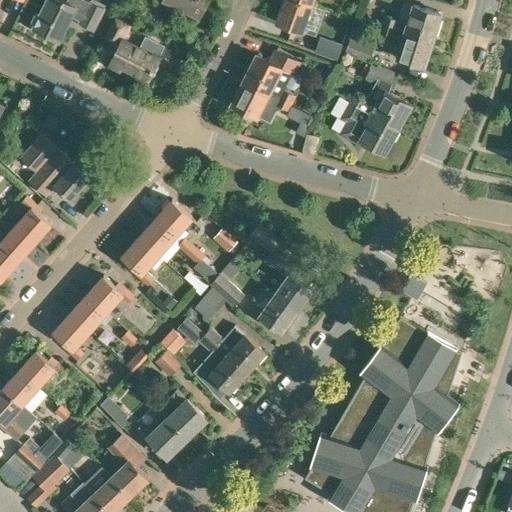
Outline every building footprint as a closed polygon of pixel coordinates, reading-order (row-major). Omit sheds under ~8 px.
[(87,0),(46,0),(33,27),(59,39),(71,14),(81,19),(79,22),(93,29),(104,8),(87,0)] [(162,0),(200,18),(209,0),(162,0)] [(311,3),(302,0),(283,0),(276,21),(302,31),(307,16),(311,18),(312,16),(321,19),(320,19),(334,24),(338,12),(324,8),(324,9),(311,5),(311,3)] [(413,4),(405,31),(432,40),(440,13),(413,4)] [(383,15),(381,23),(396,28),(399,20),(383,15)] [(149,37),(143,49),(120,38),(127,23),(115,18),(105,39),(119,46),(110,65),(119,69),(121,65),(148,78),(158,57),(157,56),(163,44),(149,37)] [(396,28),(381,23),(378,31),(393,36),(396,28)] [(432,40),(405,31),(397,57),(423,66),(432,40)] [(336,58),(341,44),(321,38),(316,52),(336,58)] [(349,38),(345,51),(369,59),(373,46),(349,38)] [(257,53),(244,80),(292,102),(296,95),(291,93),(293,91),(287,84),(276,77),(281,66),(294,73),(300,62),(275,49),(270,60),(257,53)] [(393,89),(398,76),(375,67),(370,80),(393,89)] [(292,102),(244,80),(232,103),(256,116),(264,101),(275,107),(276,104),(288,111),(292,104),(292,102)] [(356,91),(349,103),(397,129),(411,103),(387,90),(381,101),(370,94),(368,98),(356,91)] [(397,129),(349,103),(341,118),(347,121),(340,133),(358,143),(360,139),(384,152),(397,129)] [(304,135),(314,116),(305,111),(295,131),(304,135)] [(33,181),(32,181),(29,184),(43,197),(55,185),(70,199),(90,177),(42,134),(22,156),(40,172),(33,181)] [(116,202),(123,212),(140,199),(132,189),(116,202)] [(28,209),(15,224),(35,241),(52,222),(36,208),(37,206),(26,196),(20,203),(28,209)] [(173,198),(156,217),(175,234),(192,215),(173,198)] [(156,217),(139,236),(158,253),(175,234),(156,217)] [(271,251),(280,240),(257,223),(250,235),(271,251)] [(0,245),(18,261),(35,241),(15,224),(6,234),(0,228),(0,245)] [(222,226),(213,237),(229,250),(238,239),(222,226)] [(158,253),(139,236),(122,255),(138,269),(135,273),(146,283),(152,276),(144,269),(158,253)] [(186,236),(182,240),(183,241),(208,263),(212,259),(205,253),(204,254),(186,236)] [(210,282),(219,272),(208,263),(183,241),(179,246),(197,262),(196,263),(193,266),(204,275),(203,276),(210,282)] [(18,261),(0,245),(0,279),(0,280),(18,261)] [(288,275),(276,292),(297,309),(315,285),(302,276),(304,274),(275,253),(269,261),(288,275)] [(212,286),(224,297),(234,305),(244,294),(220,271),(219,272),(210,282),(209,283),(212,286)] [(105,273),(88,293),(107,310),(120,294),(128,302),(134,295),(123,285),(120,288),(105,273)] [(410,295),(417,299),(422,291),(427,282),(411,273),(402,291),(410,295)] [(215,307),(224,297),(212,286),(194,306),(200,311),(210,319),(218,310),(215,307)] [(276,292),(260,315),(282,331),(297,309),(276,292)] [(88,293),(70,312),(89,329),(107,310),(88,293)] [(163,299),(172,307),(177,301),(168,294),(163,299)] [(89,329),(70,312),(53,331),(69,345),(66,349),(78,359),(83,352),(75,345),(89,329)] [(425,330),(400,315),(383,343),(381,342),(358,371),(364,376),(330,433),(321,430),(309,465),(311,466),(305,477),(330,491),(327,496),(343,505),(354,511),(360,511),(362,510),(364,511),(409,511),(414,499),(416,500),(428,465),(425,464),(436,431),(437,432),(460,402),(448,393),(452,374),(457,349),(459,347),(427,328),(425,330)] [(178,327),(185,333),(186,335),(196,324),(187,316),(178,327)] [(211,325),(205,332),(247,371),(265,352),(236,325),(224,337),(211,325)] [(186,339),(173,327),(161,340),(174,352),(186,339)] [(121,337),(131,345),(137,338),(128,329),(121,337)] [(247,371),(205,332),(198,339),(212,351),(207,356),(217,365),(210,372),(230,390),(247,371)] [(131,368),(146,351),(141,347),(126,363),(131,368)] [(38,348),(19,368),(38,386),(54,369),(62,376),(68,370),(57,360),(54,363),(38,348)] [(154,360),(169,376),(182,363),(168,348),(154,360)] [(19,368),(0,389),(34,420),(37,416),(23,403),(38,386),(19,368)] [(180,405),(168,416),(187,437),(207,417),(187,397),(187,398),(178,388),(171,395),(180,405)] [(34,420),(0,389),(0,423),(17,439),(34,420)] [(61,403),(54,410),(64,420),(71,413),(61,403)] [(168,416),(152,432),(142,422),(135,429),(149,443),(152,440),(167,456),(187,437),(168,416)] [(46,440),(54,448),(62,439),(54,431),(46,440)] [(128,461),(131,457),(134,461),(142,453),(123,433),(111,443),(128,461)] [(54,450),(56,452),(63,459),(75,447),(66,438),(54,450)] [(15,452),(35,471),(44,462),(23,443),(19,447),(15,452)] [(32,475),(35,471),(15,452),(7,462),(8,463),(27,480),(32,475)] [(54,483),(70,467),(63,459),(56,452),(35,471),(32,475),(41,484),(27,497),(36,506),(57,486),(54,483)] [(128,461),(112,475),(130,494),(149,476),(134,461),(131,457),(128,461)] [(511,482),(511,480),(511,473),(500,469),(497,476),(511,482)] [(112,475),(94,492),(93,493),(111,511),(130,494),(112,475)] [(74,496),(71,499),(64,505),(70,511),(110,511),(111,511),(93,493),(94,492),(83,480),(70,492),(74,496)]
